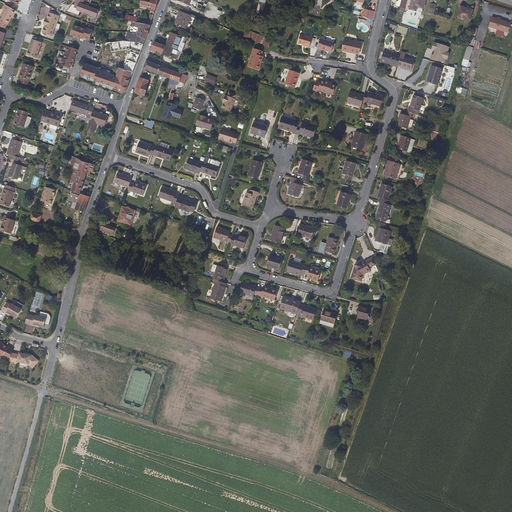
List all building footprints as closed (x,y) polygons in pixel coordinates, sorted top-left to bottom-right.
[(153,13),(156,2),(155,1),(152,0),(139,0),(138,6),(151,9),(150,12),(153,13)] [(422,8),(425,0),(411,0),(409,8),(416,10),(417,7),(422,8)] [(437,13),(439,6),(432,5),(433,0),(432,0),(430,0),(428,10),(437,13)] [(184,10),(186,5),(175,1),(174,5),(178,7),(184,10)] [(359,17),(361,6),(353,4),(350,14),(359,17)] [(9,20),(8,19),(10,15),(12,15),(14,11),(3,5),(1,9),(2,10),(0,14),(0,22),(6,26),(9,20)] [(470,19),(473,8),(461,5),(458,16),(470,19)] [(187,23),(190,16),(179,12),(174,22),(183,26),(184,22),(187,23)] [(51,36),(53,29),(55,23),(57,24),(59,17),(48,13),(45,20),(44,19),(42,24),(43,25),(45,26),(43,30),(42,30),(41,33),(51,36)] [(149,25),(151,19),(152,17),(149,15),(147,22),(138,20),(135,19),(134,22),(149,25)] [(488,28),(508,34),(511,23),(491,17),(488,28)] [(144,39),(149,25),(134,22),(131,22),(130,26),(137,28),(135,35),(144,39)] [(85,31),(74,26),(70,36),(82,40),(83,39),(89,41),(93,32),(86,29),(85,31)] [(396,34),(406,36),(408,28),(398,26),(396,34)] [(133,41),(135,35),(124,31),(121,38),(117,38),(116,40),(121,40),(128,41),(133,41)] [(248,32),(246,39),(267,46),(270,38),(248,32)] [(181,52),(184,43),(182,43),(184,37),(182,35),(181,37),(170,33),(165,46),(178,51),(181,52)] [(308,47),(311,37),(300,34),(297,43),(302,44),(304,44),(303,46),(308,47)] [(142,44),(144,39),(135,35),(133,41),(142,44)] [(332,47),(333,42),(319,38),(316,47),(320,48),(320,49),(331,52),(332,47)] [(360,52),(363,42),(344,38),(342,49),(347,51),(348,49),(360,52)] [(35,58),(40,44),(30,40),(26,48),(27,49),(25,55),(35,58)] [(138,53),(142,44),(133,41),(128,41),(121,40),(116,40),(114,40),(113,41),(108,41),(103,42),(103,49),(101,53),(104,53),(109,53),(112,52),(116,51),(122,50),(126,50),(129,50),(134,51),(138,53)] [(160,54),(162,45),(152,41),(149,49),(160,54)] [(449,46),(433,41),(431,50),(433,50),(430,59),(445,63),(446,59),(447,60),(449,52),(448,52),(449,46)] [(175,59),(178,51),(165,46),(161,54),(175,59)] [(77,51),(67,47),(63,59),(61,59),(59,66),(69,69),(71,63),(72,64),(77,51)] [(468,68),(472,47),(468,47),(464,67),(468,68)] [(257,68),(260,55),(260,50),(252,48),(248,66),(257,68)] [(397,65),(399,59),(400,57),(383,52),(380,62),(397,67),(397,65)] [(132,72),(137,57),(128,54),(126,58),(124,65),(122,69),(125,70),(132,72)] [(411,70),(414,60),(404,57),(403,60),(399,59),(397,65),(400,66),(401,67),(411,70)] [(157,74),(160,66),(144,60),(141,68),(157,74)] [(90,66),(83,63),(80,73),(83,74),(82,76),(86,78),(87,75),(90,66)] [(30,83),(35,67),(24,64),(19,79),(21,80),(20,85),(27,87),(28,82),(30,83)] [(90,66),(87,75),(90,76),(89,79),(93,80),(96,70),(97,68),(90,66)] [(169,79),(172,71),(160,66),(157,74),(169,79)] [(438,87),(443,69),(431,66),(427,83),(438,87)] [(96,70),(93,80),(96,81),(95,83),(98,85),(99,82),(103,72),(96,70)] [(295,88),(299,73),(289,70),(285,85),(295,88)] [(131,75),(118,71),(116,75),(121,77),(120,79),(123,80),(124,78),(129,80),(131,75)] [(181,83),(184,75),(172,71),(169,79),(177,82),(181,83)] [(106,84),(109,75),(103,72),(99,82),(102,83),(101,86),(105,87),(106,84)] [(112,87),(116,77),(109,75),(106,84),(109,85),(108,88),(111,89),(112,87)] [(116,75),(116,77),(112,87),(118,89),(117,91),(121,93),(124,91),(129,80),(124,78),(123,80),(120,79),(121,77),(116,75)] [(139,96),(144,81),(142,80),(144,77),(139,75),(133,93),(139,96)] [(212,86),(215,79),(205,75),(202,83),(212,86)] [(333,95),(336,86),(333,85),(329,84),(330,83),(325,81),(325,83),(321,81),(321,83),(316,81),(313,90),(318,91),(318,90),(325,92),(333,95)] [(363,101),(364,96),(349,91),(346,102),(361,107),(362,104),(363,101)] [(380,107),(383,97),(369,92),(368,94),(365,93),(364,96),(363,101),(380,107)] [(417,111),(421,97),(413,95),(408,108),(407,108),(406,111),(413,113),(414,110),(417,111)] [(229,113),(234,100),(225,96),(225,97),(224,96),(222,102),(223,102),(220,109),(229,113)] [(73,110),(77,100),(72,98),(68,108),(73,110)] [(200,110),(203,100),(196,98),(194,102),(192,107),(200,110)] [(90,116),(92,109),(93,106),(86,103),(77,100),(73,110),(85,114),(90,116)] [(172,120),(173,116),(181,119),(183,112),(176,109),(177,106),(170,103),(169,107),(167,106),(163,117),(172,120)] [(21,129),(26,111),(15,107),(10,125),(21,129)] [(103,125),(107,114),(92,109),(90,116),(88,121),(103,125)] [(406,129),(410,118),(412,117),(413,113),(406,111),(405,111),(404,115),(399,114),(395,126),(406,129)] [(55,130),(59,118),(42,113),(38,124),(55,130)] [(205,117),(199,115),(199,116),(198,115),(195,125),(210,130),(213,120),(205,118),(205,117)] [(298,125),(295,124),(295,120),(282,116),(279,127),(292,131),(292,133),(296,134),(298,125)] [(152,129),(155,121),(151,120),(151,121),(146,120),(144,126),(152,129)] [(265,137),(269,125),(254,120),(250,132),(265,137)] [(313,138),(317,127),(303,122),(301,126),(298,125),(296,134),(299,135),(299,134),(313,138)] [(235,143),(238,135),(234,134),(235,133),(221,128),(218,138),(231,143),(232,142),(235,143)] [(362,151),(367,134),(356,131),(350,147),(362,151)] [(406,153),(410,139),(400,135),(395,149),(406,153)] [(19,157),(23,143),(8,138),(4,152),(8,153),(7,157),(16,160),(17,156),(19,157)] [(152,154),(154,147),(137,141),(133,152),(147,157),(148,155),(151,156),(152,154)] [(168,161),(172,149),(155,144),(154,147),(152,154),(155,155),(154,157),(168,161)] [(200,172),(202,166),(203,162),(188,157),(185,168),(199,173),(200,173),(200,172)] [(258,178),(263,162),(253,159),(248,175),(258,178)] [(308,176),(312,162),(302,159),(298,173),(304,175),(302,180),(306,181),(309,182),(311,177),(308,176)] [(393,178),(398,163),(387,159),(382,175),(393,178)] [(86,170),(88,163),(80,160),(76,169),(85,172),(86,170)] [(351,180),(356,164),(346,160),(342,173),(345,174),(344,178),(351,180)] [(215,177),(219,166),(203,161),(203,162),(202,166),(200,172),(215,177)] [(15,183),(20,167),(11,165),(9,172),(7,171),(4,179),(15,183)] [(82,179),(85,172),(76,169),(75,173),(74,175),(82,179)] [(80,185),(82,179),(74,175),(75,173),(71,172),(68,180),(72,181),(80,185)] [(132,180),(133,177),(118,172),(114,183),(129,188),(132,180)] [(298,197),(302,185),(297,183),(298,178),(293,177),(292,176),(290,181),(293,182),(289,194),(298,197)] [(142,196),(146,185),(132,180),(129,188),(128,191),(142,196)] [(77,193),(80,185),(72,181),(69,190),(77,193)] [(388,199),(392,186),(380,182),(376,196),(378,196),(377,200),(381,201),(388,204),(390,200),(388,199)] [(9,201),(13,191),(12,191),(13,187),(5,184),(4,188),(3,188),(0,195),(1,196),(0,198),(0,203),(8,206),(9,201)] [(178,193),(179,192),(162,186),(158,196),(175,202),(178,193)] [(49,205),(52,196),(53,196),(55,191),(54,191),(54,190),(44,188),(39,202),(49,205)] [(253,207),(257,195),(258,195),(259,191),(250,189),(249,192),(247,191),(243,204),(253,207)] [(347,209),(351,194),(341,191),(337,205),(347,209)] [(82,213),(88,197),(77,193),(76,195),(70,193),(67,201),(72,203),(70,209),(72,210),(73,209),(82,213)] [(193,212),(197,200),(178,193),(175,202),(173,207),(187,212),(188,210),(193,212)] [(386,222),(391,204),(388,204),(381,201),(377,211),(375,219),(386,222)] [(130,225),(135,211),(122,207),(118,221),(130,225)] [(38,222),(41,215),(31,211),(30,213),(28,219),(38,222)] [(0,229),(10,233),(14,219),(4,216),(3,221),(2,224),(1,224),(0,225),(0,229)] [(281,241),(285,226),(275,222),(270,238),(281,241)] [(311,238),(314,227),(300,223),(297,233),(311,238)] [(112,234),(114,228),(103,224),(101,230),(112,234)] [(230,241),(232,234),(229,233),(230,230),(217,226),(214,236),(230,241)] [(389,238),(391,230),(380,228),(376,241),(391,246),(393,240),(389,238)] [(244,246),(247,236),(240,233),(239,237),(235,236),(232,234),(230,241),(244,246)] [(333,252),(337,238),(328,235),(324,249),(333,252)] [(279,268),(282,257),(269,253),(266,263),(279,268)] [(361,279),(362,272),(370,269),(369,266),(375,263),(373,256),(359,261),(358,260),(354,261),(355,263),(353,264),(353,265),(350,276),(361,279)] [(305,271),(307,263),(307,262),(304,261),(303,262),(289,257),(286,269),(300,273),(300,271),(304,272),(305,271)] [(225,274),(228,267),(218,263),(213,277),(214,278),(221,280),(222,276),(223,274),(225,274)] [(318,278),(321,267),(307,263),(305,271),(308,271),(307,275),(318,278)] [(221,300),(227,282),(221,280),(214,278),(213,281),(215,282),(210,296),(221,300)] [(258,293),(260,286),(243,280),(240,289),(254,294),(255,292),(258,293)] [(276,298),(279,288),(264,283),(263,286),(260,285),(260,286),(258,293),(257,295),(261,296),(262,293),(276,298)] [(298,310),(300,301),(301,299),(284,293),(280,306),(285,308),(284,310),(296,314),(298,310)] [(47,295),(45,301),(56,306),(59,301),(47,295)] [(15,317),(20,308),(10,302),(9,303),(5,301),(0,309),(0,310),(7,314),(8,313),(11,315),(15,317)] [(314,317),(317,306),(311,304),(304,302),(303,302),(300,301),(298,310),(301,311),(301,313),(314,317)] [(360,319),(368,315),(366,311),(365,309),(366,306),(363,305),(357,303),(356,308),(357,308),(354,319),(360,322),(360,319)] [(334,322),(338,312),(324,307),(320,317),(334,322)] [(42,326),(45,316),(34,314),(33,315),(26,313),(23,323),(33,325),(34,324),(38,325),(42,326)] [(10,348),(6,345),(5,346),(0,343),(0,355),(8,360),(9,352),(10,348)] [(344,349),(342,358),(350,359),(352,351),(344,349)] [(36,360),(29,353),(29,354),(22,353),(17,351),(17,354),(9,352),(8,360),(14,362),(15,360),(25,363),(30,367),(36,360)]
